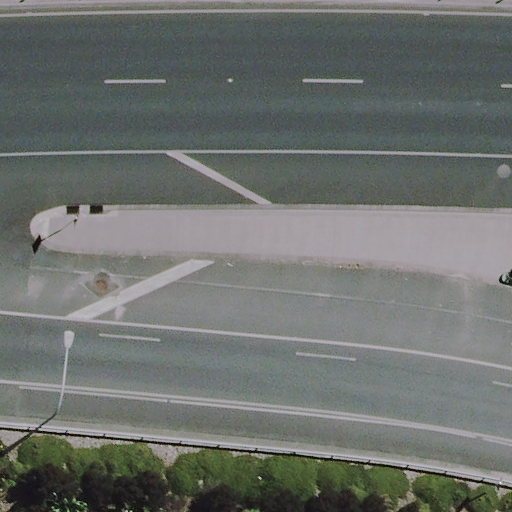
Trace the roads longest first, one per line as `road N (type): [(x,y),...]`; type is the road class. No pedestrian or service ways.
road 1 (trunk): [(511,410),(311,377),(0,349)]
road 2 (trunk): [(511,94),(57,76),(0,81)]
